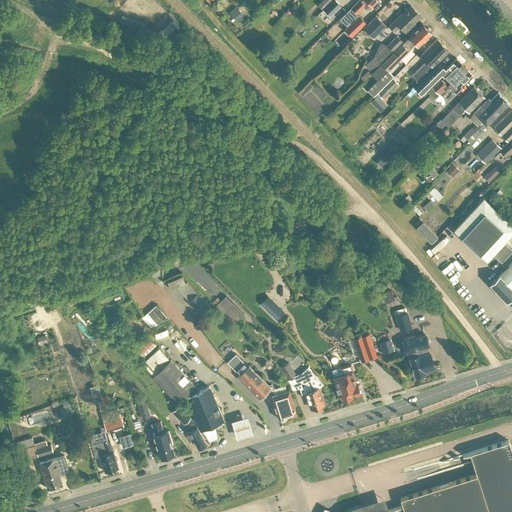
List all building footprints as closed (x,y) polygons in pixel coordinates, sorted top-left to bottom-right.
[(321,0),(317,4),(322,9),(330,0),(321,0)] [(336,0),(332,0),(323,8),(330,15),(340,4),(336,0)] [(357,0),(351,7),(356,13),(364,5),(368,8),(375,0),(357,0)] [(411,24),(420,15),(410,5),(402,14),(401,13),(388,25),(393,30),(399,25),(405,31),(412,25),(411,24)] [(242,15),(235,6),(229,12),(236,20),(237,20),(240,17),(242,15)] [(358,15),(344,28),(352,36),(366,22),(358,15)] [(376,15),(364,27),(373,37),(386,25),(376,15)] [(384,61),(381,63),(388,70),(408,50),(407,50),(415,42),(418,46),(419,44),(421,44),(423,42),(423,41),(431,32),(430,31),(430,29),(428,28),(426,27),(422,23),(384,61)] [(396,36),(387,45),(392,49),(400,41),(396,36)] [(432,67),(449,50),(436,38),(422,53),(420,55),(425,60),(411,74),(417,81),(432,67)] [(372,72),(381,63),(384,61),(376,53),(365,65),(372,72)] [(447,82),(452,76),(451,75),(462,64),(456,57),(445,68),(444,68),(437,75),(432,70),(415,87),(420,93),(425,88),(430,83),(433,87),(442,77),(447,82)] [(393,76),(388,70),(381,63),(371,73),(377,80),(368,89),(374,95),(393,76)] [(460,83),(471,72),(462,64),(451,75),(452,76),(447,82),(442,77),(433,87),(430,83),(425,88),(435,99),(449,85),(455,91),(461,86),(460,83)] [(285,73),(281,77),(289,85),(293,80),(285,73)] [(393,77),(378,92),(383,97),(398,82),(393,77)] [(474,86),(459,101),(469,111),(483,96),(474,86)] [(409,100),(414,95),(410,91),(405,95),(409,100)] [(488,98),(469,117),(476,125),(472,128),(471,127),(463,135),(466,138),(471,143),(482,131),(481,130),(486,125),(508,103),(498,92),(490,100),(488,98)] [(382,99),(377,94),(369,101),(374,106),(382,99)] [(447,126),(459,114),(452,107),(440,119),(447,126)] [(508,140),(511,135),(511,109),(494,127),(508,140)] [(492,138),(476,153),(485,162),(501,147),(492,138)] [(511,144),(509,142),(500,151),(505,156),(511,150),(511,148),(511,144)] [(453,163),(446,170),(452,176),(459,169),(453,163)] [(495,165),(484,176),(489,181),(500,170),(495,165)] [(431,166),(427,170),(434,177),(438,173),(431,166)] [(437,200),(442,195),(434,186),(429,191),(437,200)] [(453,229),(486,259),(493,252),(502,260),(511,248),(511,247),(504,240),(511,231),(511,224),(483,197),(453,229)] [(423,220),(416,227),(431,242),(437,236),(423,220)] [(511,261),(490,283),(506,300),(511,294),(511,261)] [(182,276),(168,282),(171,289),(185,283),(182,276)] [(382,292),(385,302),(395,299),(392,289),(382,292)] [(209,304),(198,291),(187,301),(199,314),(209,304)] [(260,303),(276,319),(284,310),(268,294),(260,303)] [(244,313),(225,295),(215,305),(234,323),(244,313)] [(166,315),(156,304),(147,312),(157,323),(166,315)] [(216,316),(220,320),(224,316),(220,312),(216,316)] [(401,330),(411,327),(406,312),(396,315),(401,330)] [(361,360),(376,355),(369,332),(354,337),(361,360)] [(141,360),(157,345),(146,333),(130,348),(141,360)] [(107,344),(113,339),(108,334),(103,339),(107,344)] [(409,357),(414,374),(425,371),(424,370),(434,367),(429,351),(427,345),(428,345),(427,341),(428,341),(427,337),(426,337),(425,334),(414,337),(414,335),(403,338),(404,340),(401,341),(404,352),(407,351),(409,357)] [(391,338),(379,341),(382,353),(394,349),(391,338)] [(142,363),(154,375),(153,376),(178,403),(186,395),(200,428),(223,419),(209,386),(199,390),(170,359),(158,347),(142,363)] [(239,374),(247,366),(236,353),(227,361),(239,374)] [(323,403),(318,387),(323,383),(308,366),(300,373),(295,375),(288,362),(281,366),(288,379),(292,387),(299,385),(302,393),(306,391),(311,407),(316,405),(317,406),(321,405),(322,403),(323,403)] [(239,374),(236,376),(259,399),(268,390),(272,395),(279,418),(286,416),(296,413),(289,390),(275,394),(272,383),(273,385),(271,387),(249,364),(247,366),(239,374)] [(351,395),(359,393),(351,364),(331,369),(333,376),(337,390),(339,389),(341,398),(343,398),(344,399),(350,398),(350,396),(351,396),(351,395)] [(142,418),(149,416),(145,401),(138,403),(142,418)] [(71,403),(59,406),(62,416),(74,412),(71,403)] [(184,423),(191,416),(179,404),(172,411),(184,423)] [(106,430),(124,424),(121,415),(103,420),(106,430)] [(190,429),(186,431),(190,437),(192,436),(198,447),(206,443),(193,420),(191,417),(189,418),(191,421),(187,424),(190,429)] [(248,417),(232,422),(238,440),(254,435),(248,417)] [(155,434),(153,434),(160,457),(174,453),(172,447),(171,443),(172,442),(169,430),(164,431),(161,421),(152,423),(155,434)] [(21,434),(28,432),(26,424),(19,426),(21,434)] [(511,511),(511,451),(508,439),(469,451),(476,473),(400,497),(402,504),(378,511),(363,511),(361,506),(353,509),(346,511),(511,511)] [(104,471),(118,468),(110,440),(103,442),(102,441),(91,445),(94,455),(99,454),(104,471)] [(31,458),(53,451),(51,443),(35,448),(34,444),(28,446),(31,458)] [(48,488),(62,484),(59,473),(68,470),(64,455),(40,462),(48,488)]
